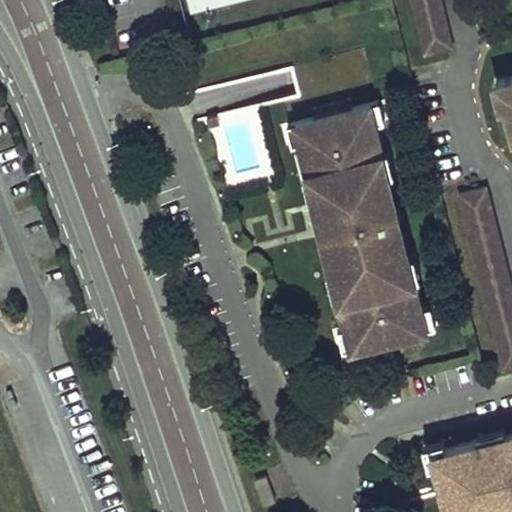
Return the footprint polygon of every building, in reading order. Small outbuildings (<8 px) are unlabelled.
[(442,0),(414,0),(426,51),(454,45),(442,0)] [(511,76),(499,79),(505,106),(508,106),(511,104),(511,76)] [(434,332),(375,98),(290,119),(349,353),(434,332)] [(511,287),(489,187),(462,193),(502,367),(511,364),(511,287)] [(505,422),(485,427),(486,433),(487,437),(508,431),(505,422)] [(511,430),(508,431),(487,437),(486,433),(448,443),(436,446),(439,459),(452,510),(452,511),(493,511),(506,509),(505,504),(511,502),(511,430)] [(447,435),(425,441),(430,461),(439,459),(436,446),(448,443),(447,435)] [(266,474),(254,479),(264,505),(276,501),(266,474)]
